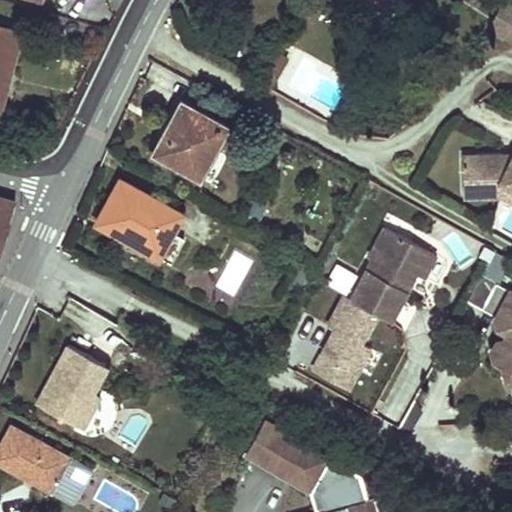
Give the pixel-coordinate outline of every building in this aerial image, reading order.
[(511,3),(505,0),(501,0),(487,23),(511,37),(511,3)] [(0,24),(0,85),(3,74),(8,75),(20,30),(0,24)] [(228,124),(181,98),(167,123),(172,126),(157,154),(194,174),(210,146),(215,149),(228,124)] [(474,103),(479,125),(497,121),(491,99),(474,103)] [(215,149),(210,146),(194,174),(199,176),(215,149)] [(511,151),(510,156),(502,156),(502,152),(475,153),(475,160),(462,161),(463,189),(485,189),(484,181),(498,181),(511,188),(511,151)] [(120,178),(96,221),(158,255),(181,212),(120,178)] [(463,197),(494,196),(511,205),(511,188),(498,181),(484,181),(485,189),(463,189),(463,197)] [(0,248),(15,202),(0,198),(0,248)] [(351,299),(376,312),(389,319),(414,272),(422,276),(435,253),(386,227),(370,257),(373,259),(351,299)] [(234,250),(216,288),(235,297),(253,259),(234,250)] [(335,260),(325,281),(347,292),(357,272),(335,260)] [(511,289),(497,281),(483,307),(497,314),(496,316),(498,324),(499,338),(493,348),(501,353),(503,361),(511,364),(511,365),(511,289)] [(376,312),(345,296),(328,327),(335,330),(339,333),(336,338),(332,335),(313,371),(347,389),(369,347),(360,343),(376,312)] [(108,367),(68,345),(56,367),(61,371),(57,379),(51,376),(37,403),(77,424),(93,393),(108,367)] [(61,371),(56,367),(51,376),(57,379),(61,371)] [(101,397),(93,393),(77,424),(84,428),(101,397)] [(263,421),(245,456),(302,487),(307,485),(315,511),(378,511),(374,497),(366,499),(359,474),(263,421)] [(15,423),(0,450),(0,464),(55,494),(76,456),(15,423)]
